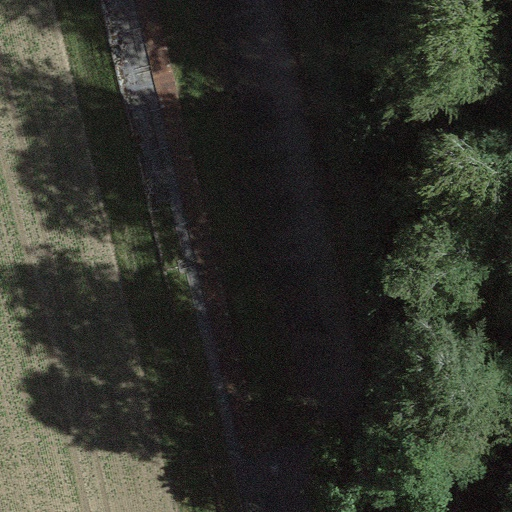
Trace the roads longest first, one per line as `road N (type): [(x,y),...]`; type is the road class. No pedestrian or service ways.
road 1 (track): [(425,0),(441,511)]
road 2 (track): [(256,0),(344,374)]
